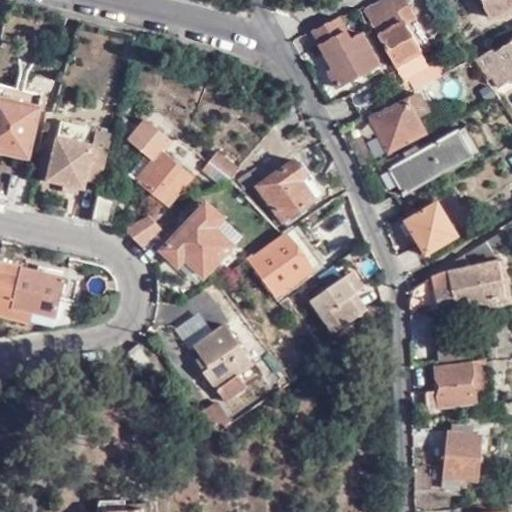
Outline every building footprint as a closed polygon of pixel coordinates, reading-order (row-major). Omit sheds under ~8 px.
[(405,0),(377,0),(363,7),(394,65),(402,80),(406,77),(412,90),(439,75),(433,63),(427,67),(418,51),(420,50),(405,23),(414,17),(407,2),(405,0)] [(511,0),(483,0),(490,16),(511,6),(511,0)] [(309,30),(317,44),(343,29),(337,16),(309,30)] [(343,29),(317,44),(330,69),(326,72),(334,86),(376,63),(360,32),(348,37),(343,29)] [(511,78),(511,39),(495,50),(492,46),(477,54),(485,68),(489,66),(500,85),(511,78)] [(39,108),(43,93),(0,82),(0,149),(27,157),(39,108)] [(497,94),(490,83),(481,88),(487,100),(497,94)] [(418,92),(371,116),(389,151),(424,132),(417,117),(428,111),(418,92)] [(57,96),(43,93),(39,108),(48,110),(54,111),(57,96)] [(289,114),(272,134),(284,144),(301,125),(289,114)] [(168,204),(194,174),(164,149),(172,140),(147,119),(130,139),(146,153),(130,173),(168,204)] [(111,145),(113,134),(97,131),(63,122),(59,136),(49,179),(85,187),(87,178),(102,182),(111,145)] [(459,133),(387,171),(403,198),(473,160),(459,133)] [(235,178),(241,170),(218,151),(205,168),(222,183),(235,178)] [(284,222),(318,201),(308,186),(306,181),(310,178),(299,162),(261,185),(284,222)] [(251,169),(240,175),(247,187),(258,181),(251,169)] [(316,181),(308,186),(318,201),(325,196),(316,181)] [(278,226),(284,222),(261,185),(255,189),(278,226)] [(99,193),(92,220),(111,224),(118,198),(99,193)] [(458,235),(438,202),(406,221),(427,254),(458,235)] [(210,203),(163,249),(178,266),(186,259),(203,276),(235,245),(217,227),(226,218),(210,203)] [(338,248),(353,237),(336,214),(322,225),(338,248)] [(141,220),(125,227),(144,245),(162,227),(151,215),(141,220)] [(298,229),(288,236),(313,270),(322,264),(298,229)] [(313,270),(288,236),(256,258),(281,292),(313,270)] [(500,237),(453,264),(466,262),(467,270),(496,265),(491,257),(504,250),(500,237)] [(19,243),(2,239),(0,248),(0,270),(12,273),(19,243)] [(20,245),(18,254),(25,255),(27,247),(20,245)] [(436,306),(437,311),(455,308),(456,311),(483,305),(483,312),(506,308),(501,281),(498,264),(496,265),(467,270),(466,262),(453,264),(452,265),(453,273),(447,274),(432,281),(436,306)] [(65,274),(22,264),(13,303),(34,308),(56,313),(54,322),(74,319),(79,301),(60,297),(65,274)] [(355,271),(347,276),(358,292),(366,286),(355,271)] [(358,292),(347,276),(311,301),(334,335),(353,321),(363,314),(371,309),(359,294),(358,292)] [(410,311),(436,306),(432,281),(417,290),(409,303),(410,311)] [(10,286),(0,283),(0,307),(4,309),(10,286)] [(32,318),(34,308),(13,303),(9,318),(26,323),(32,318)] [(56,313),(34,308),(32,318),(54,323),(54,322),(56,313)] [(251,366),(225,326),(195,346),(201,357),(197,361),(213,387),(211,388),(222,403),(244,388),(237,376),(251,366)] [(505,327),(497,328),(499,340),(506,339),(507,339),(505,327)] [(487,329),(490,358),(509,355),(507,339),(506,339),(499,340),(497,328),(487,329)] [(460,331),(436,334),(439,365),(465,361),(460,331)] [(132,346),(127,351),(141,370),(154,362),(138,341),(132,346)] [(474,397),(469,366),(469,364),(437,367),(440,390),(426,392),(428,408),(474,402),(474,397)] [(485,365),(469,366),(474,397),(489,395),(485,365)] [(199,416),(211,432),(228,421),(217,404),(199,416)] [(447,433),(442,468),(440,486),(458,488),(459,478),(477,481),(480,455),(481,436),(447,433)] [(142,511),(142,508),(127,511),(125,500),(95,505),(93,511),(142,511)]
